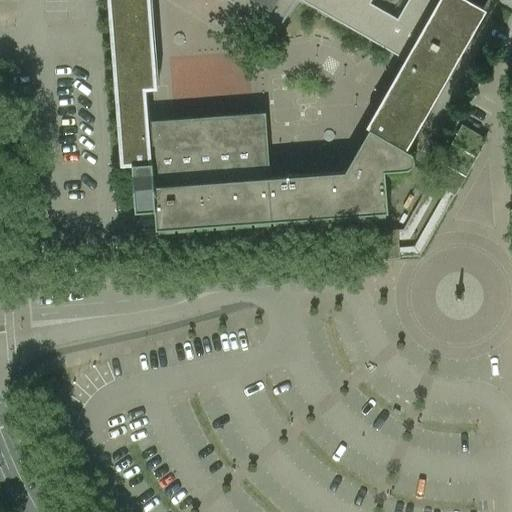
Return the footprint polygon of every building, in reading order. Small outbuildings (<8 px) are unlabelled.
[(0,0),(0,13),(26,14),(25,0),(0,0)] [(151,0),(109,0),(122,165),(133,164),(133,163),(152,162),(149,121),(147,89),(158,88),(151,0)] [(226,0),(278,32),(298,0),(226,0)] [(301,0),(406,61),(441,0),(301,0)] [(441,0),(406,61),(369,126),(371,127),(345,172),(326,173),(329,211),(362,209),(388,207),(385,172),(405,170),(411,168),(414,162),(413,156),(409,152),(404,149),(482,12),(461,0),(441,0)] [(68,91),(84,91),(84,66),(68,66),(68,91)] [(266,113),(149,121),(152,162),(155,209),(155,223),(274,215),(266,113)] [(463,124),(438,171),(463,185),(489,137),(463,124)] [(152,162),(133,163),(133,164),(136,211),(155,209),(152,162)] [(326,173),(287,176),(290,214),(329,211),(326,173)] [(407,217),(403,215),(399,222),(402,224),(407,217)]
